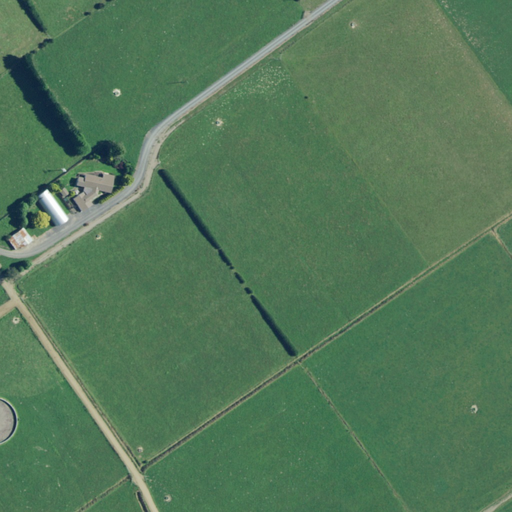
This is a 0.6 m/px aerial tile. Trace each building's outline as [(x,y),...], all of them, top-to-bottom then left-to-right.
[(114,176),(97,172),(95,176),(85,174),(84,178),(78,177),(76,185),(83,187),(82,192),(73,199),(82,211),(92,204),(89,200),(97,195),(98,190),(110,193),(114,176)] [(58,191),(63,197),(64,196),(65,198),(69,195),(64,187),(58,191)] [(68,218),(46,189),(36,197),(57,226),(68,218)] [(74,216),(68,208),(65,211),(71,218),(74,216)] [(32,240),(23,228),(8,239),(15,250),(19,247),(21,248),(32,240)] [(0,443),(3,443),(6,441),(9,438),(12,435),(14,432),(15,428),(16,424),(16,420),(16,416),(14,412),(12,409),(10,406),(7,403),(3,401),(0,399),(0,443)]
